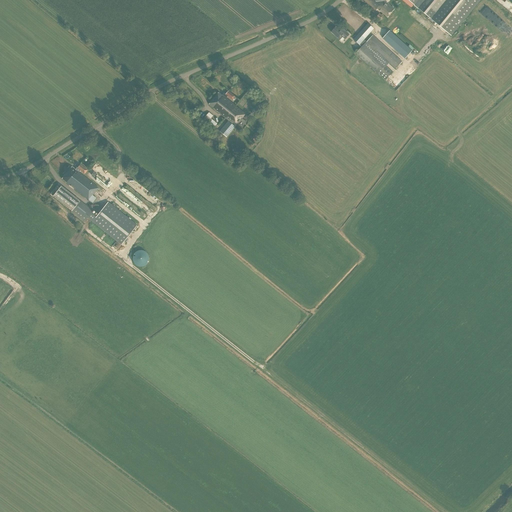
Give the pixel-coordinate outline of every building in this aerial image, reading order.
[(363,0),(377,11),(378,9),(388,18),(395,9),(384,1),(385,0),(363,0)] [(408,0),(419,9),(451,35),(479,0),(408,0)] [(368,23),(354,40),(359,45),(374,29),(368,23)] [(486,25),(481,31),(485,33),(490,28),(486,25)] [(343,29),(341,31),(336,27),(331,32),(340,40),(343,38),(345,40),(350,35),(343,29)] [(389,31),(383,38),(406,58),(412,51),(389,31)] [(475,37),(479,41),(484,35),(481,32),(475,37)] [(373,35),(363,46),(356,53),(386,80),(393,72),(387,67),(390,63),(396,69),(402,62),(373,35)] [(227,137),(236,126),(236,127),(246,114),(226,98),(228,96),(232,100),(235,96),(229,91),(226,95),(225,94),(223,96),(219,92),(209,104),(229,121),(220,132),(227,137)] [(212,121),(213,120),(212,119),(214,116),(209,112),(203,120),(213,129),(217,125),(212,121)] [(92,203),(96,198),(93,195),(99,188),(78,172),(79,170),(85,174),(88,170),(80,164),(76,170),(72,167),(62,179),(92,203)] [(100,177),(102,176),(106,183),(107,183),(110,188),(111,185),(114,183),(112,191),(116,192),(117,190),(120,191),(121,191),(123,184),(116,182),(115,183),(116,179),(114,176),(112,175),(110,173),(106,172),(105,170),(101,169),(103,172),(99,171),(99,174),(100,177)] [(61,186),(53,197),(72,212),(71,212),(84,222),(87,218),(121,245),(137,225),(108,202),(97,216),(92,212),(93,211),(61,186)] [(129,193),(125,198),(145,217),(151,210),(149,208),(148,210),(129,193)] [(136,218),(134,219),(130,215),(129,217),(137,224),(139,221),(136,218)] [(141,237),(146,232),(141,228),(137,233),(141,237)] [(131,242),(134,244),(138,240),(133,235),(126,243),(128,245),(131,242)] [(135,264),(136,265),(137,265),(137,266),(138,266),(139,267),(140,267),(142,267),(143,267),(144,266),(145,266),(146,265),(147,264),(148,263),(148,262),(149,262),(149,261),(149,260),(149,259),(149,258),(149,257),(149,256),(148,255),(148,254),(147,253),(146,252),(145,251),(144,251),(143,251),(142,250),(141,250),(140,250),(138,251),(137,251),(136,252),(135,253),(134,254),(133,255),(133,256),(133,257),(133,258),(133,259),(133,260),(133,261),(133,262),(134,263),(134,264),(135,264)]
